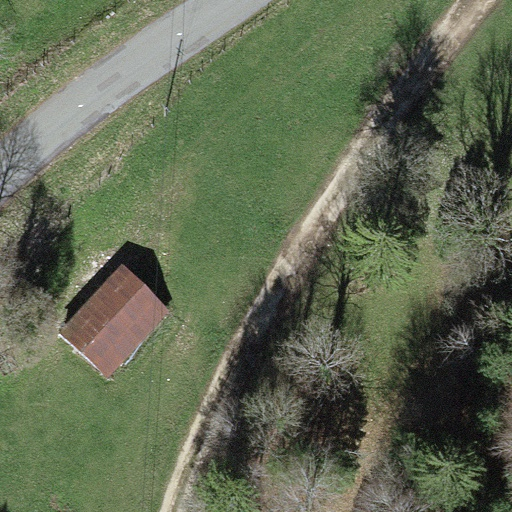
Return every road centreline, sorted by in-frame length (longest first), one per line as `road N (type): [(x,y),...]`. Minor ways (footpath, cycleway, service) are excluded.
road 1 (track): [(179,511),(289,248),(476,0)]
road 2 (tertiary): [(227,0),(91,92),(0,172)]
